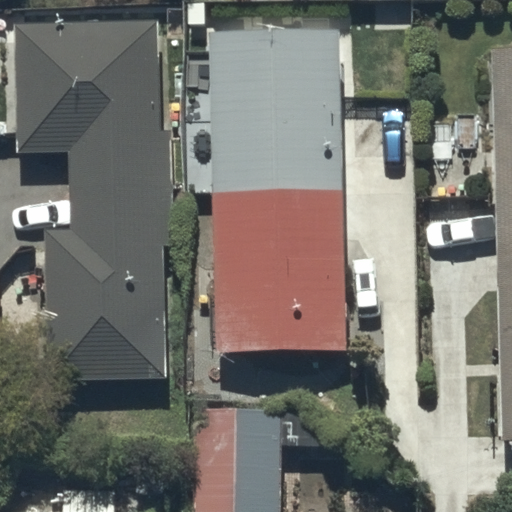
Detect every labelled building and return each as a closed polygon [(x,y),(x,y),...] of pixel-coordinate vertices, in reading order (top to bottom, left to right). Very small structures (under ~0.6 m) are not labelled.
[(165,257),(164,139),(151,139),(150,32),(2,34),(4,163),(61,162),(62,238),(35,239),(37,389),(156,387),(154,257),(165,257)] [(327,44),(194,47),(201,363),(334,360),(327,44)] [(511,62),(479,64),(490,449),(511,448),(511,62)] [(271,511),(273,418),(180,417),(176,511),(271,511)] [(53,511),(101,511),(101,499),(53,501),(53,511)]
